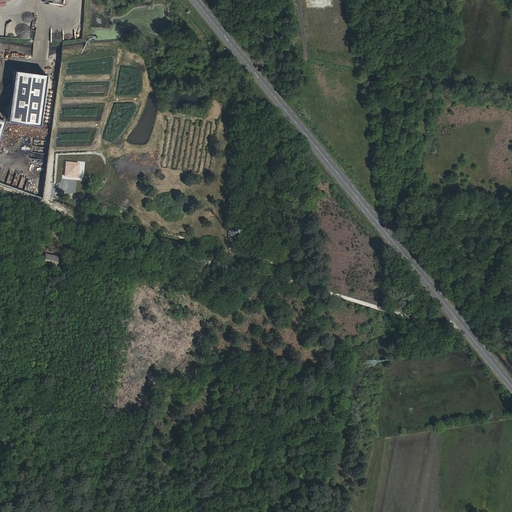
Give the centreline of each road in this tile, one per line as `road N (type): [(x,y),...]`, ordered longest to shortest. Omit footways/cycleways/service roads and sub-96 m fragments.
road 1 (secondary): [(194,0),(511,388)]
road 2 (track): [(0,193),(166,254),(465,332)]
